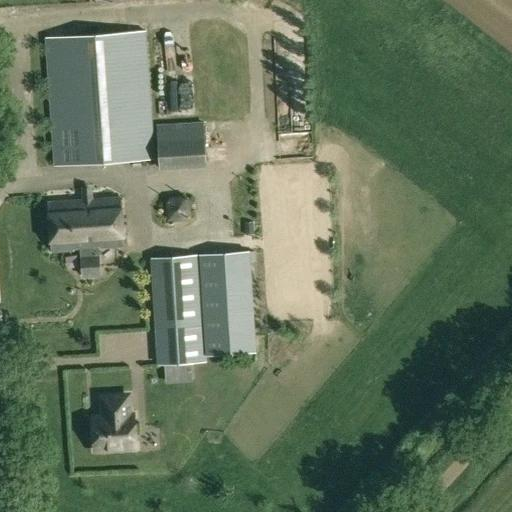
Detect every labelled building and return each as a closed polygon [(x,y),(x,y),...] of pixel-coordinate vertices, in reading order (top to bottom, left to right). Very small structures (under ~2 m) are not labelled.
[(47,37),(55,166),(154,159),(145,31),(47,37)] [(157,124),(159,156),(205,153),(203,121),(157,124)] [(80,249),(81,267),(100,266),(99,248),(124,246),(120,197),(48,202),(51,251),(80,249)] [(252,222),(245,223),(246,235),(253,235),(252,222)] [(211,254),(218,356),(252,354),(245,252),(211,254)] [(153,258),(159,364),(205,361),(199,256),(153,258)] [(93,417),(95,450),(135,448),(133,415),(129,415),(128,396),(102,397),(103,417),(93,417)]
